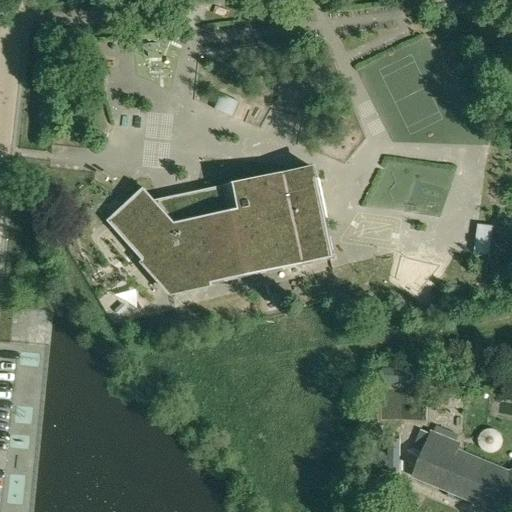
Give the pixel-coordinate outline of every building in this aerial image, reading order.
[(240,103),(222,95),(215,110),(234,118),(240,103)] [(316,170),(302,173),(195,196),(184,198),(185,204),(186,203),(186,206),(163,211),(157,205),(158,204),(155,201),(144,189),(107,222),(172,294),(335,259),(327,219),(318,180),(316,170)] [(499,257),(502,228),(487,227),(484,256),(499,257)] [(425,370),(382,369),(381,383),(425,384),(425,370)] [(462,443),(431,430),(425,443),(412,475),(501,511),(511,511),(511,468),(507,470),(458,451),(462,443)] [(387,472),(399,472),(400,444),(388,444),(387,472)]
